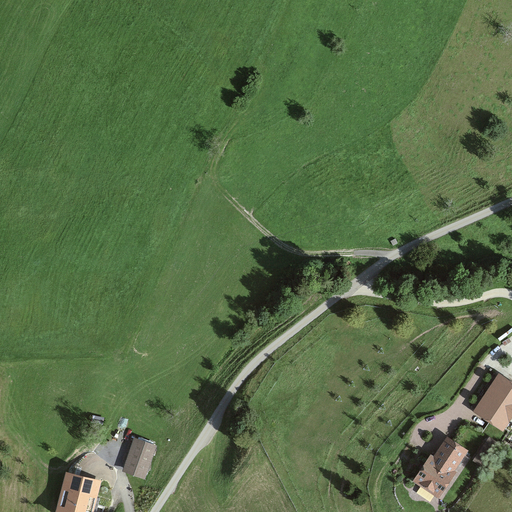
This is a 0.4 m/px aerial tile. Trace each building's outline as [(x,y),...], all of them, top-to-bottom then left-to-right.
[(511,415),(511,384),(499,376),(477,411),(504,429),(511,415)] [(484,468),(497,443),(488,438),(475,463),(484,468)] [(136,439),(125,469),(143,476),(154,446),(136,439)] [(466,452),(448,440),(435,460),(430,457),(415,481),(437,495),(466,452)] [(93,511),(101,481),(66,472),(56,511),(93,511)]
